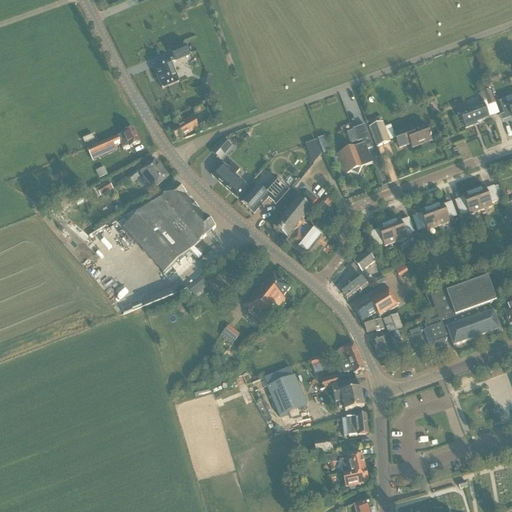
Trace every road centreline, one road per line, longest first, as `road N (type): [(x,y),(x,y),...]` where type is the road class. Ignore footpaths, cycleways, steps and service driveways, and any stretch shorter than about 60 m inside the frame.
road 1 (tertiary): [(315,286),(173,159),(84,0)]
road 2 (residential): [(315,286),(340,256),(355,208),(511,148)]
road 3 (tertiary): [(378,391),(511,349)]
road 4 (tertiary): [(378,391),(350,322),(315,286)]
road 5 (tertiary): [(385,511),(378,391)]
